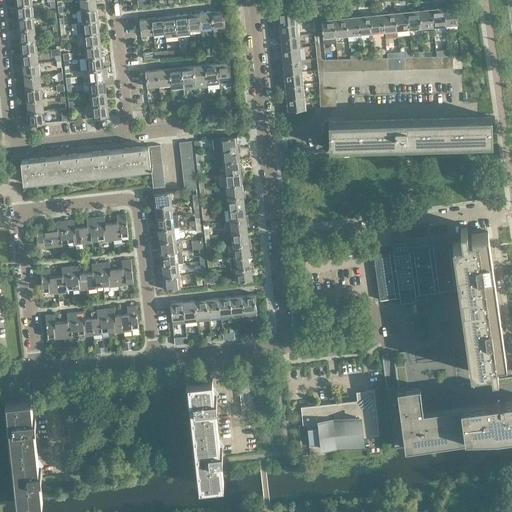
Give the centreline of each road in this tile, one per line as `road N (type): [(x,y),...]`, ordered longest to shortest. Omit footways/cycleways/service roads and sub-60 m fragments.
road 1 (residential): [(27,369),(19,206),(132,194),(153,359)]
road 2 (residential): [(129,135),(12,149),(0,32)]
road 3 (residential): [(276,239),(507,208)]
road 4 (residential): [(345,112),(344,76),(456,74),(457,109)]
road 5 (residential): [(129,135),(112,0)]
road 6 (unclassified): [(266,135),(253,0)]
